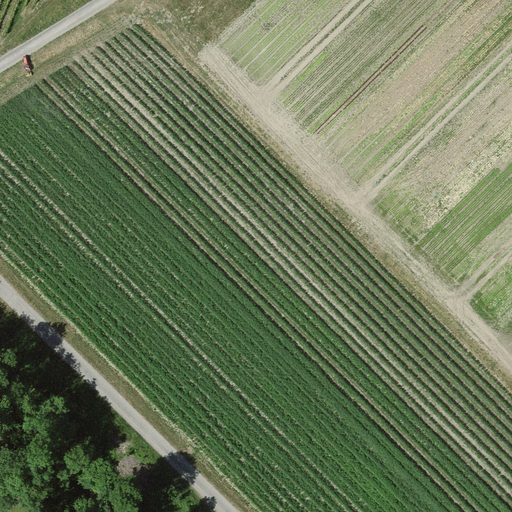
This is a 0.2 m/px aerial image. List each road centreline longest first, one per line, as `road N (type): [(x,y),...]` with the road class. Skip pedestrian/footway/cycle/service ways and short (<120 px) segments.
road 1 (track): [(230,511),(0,282)]
road 2 (track): [(103,0),(0,65)]
